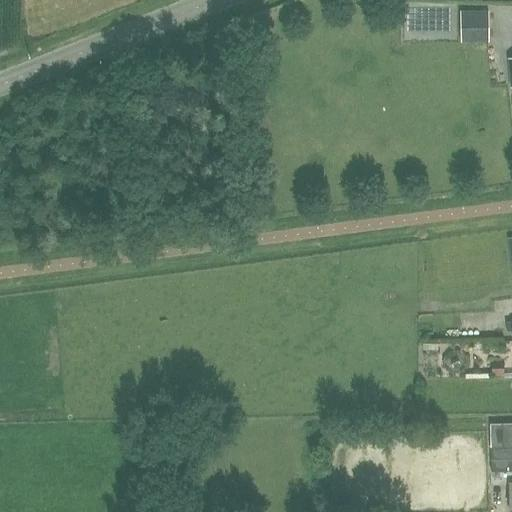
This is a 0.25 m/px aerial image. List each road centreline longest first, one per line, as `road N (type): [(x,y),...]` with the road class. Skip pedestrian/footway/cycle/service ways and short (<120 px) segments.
road 1 (unclassified): [(0,274),(511,207)]
road 2 (secondary): [(0,85),(217,0)]
